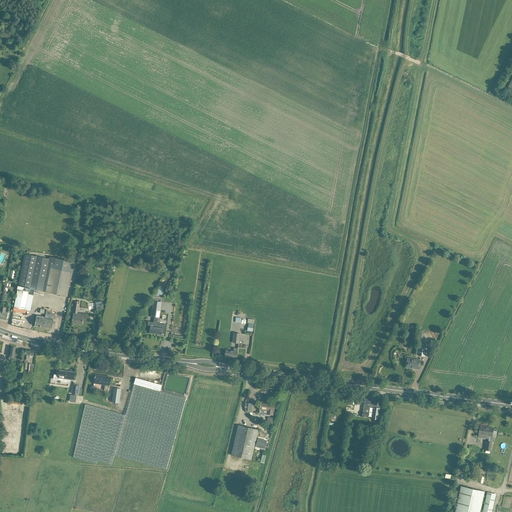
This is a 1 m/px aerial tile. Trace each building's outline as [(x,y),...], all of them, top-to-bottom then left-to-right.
[(67,297),(75,262),(50,257),(49,259),(25,254),(15,306),(13,310),(25,313),(30,289),(67,297)] [(5,288),(6,288),(4,293),(7,293),(8,288),(11,289),(13,281),(7,280),(5,288)] [(150,327),(150,328),(149,333),(154,334),(154,333),(157,334),(162,335),(162,334),(164,334),(166,325),(159,324),(159,323),(157,323),(157,318),(159,318),(161,302),(153,301),(151,317),(154,317),(154,322),(148,321),(148,326),(150,327)] [(73,318),(72,323),(83,324),(83,321),(87,322),(88,315),(79,313),(78,313),(79,303),(75,303),(73,313),(73,316),(73,318)] [(0,311),(0,312),(0,318),(7,320),(8,313),(5,312),(6,308),(1,307),(0,311)] [(54,318),(55,315),(46,310),(41,309),(40,313),(46,315),(45,317),(36,315),(35,326),(52,329),(53,324),(54,324),(55,321),(53,321),(54,318)] [(424,330),(420,330),(418,343),(420,343),(418,355),(426,356),(427,344),(422,344),(424,330)] [(14,357),(14,352),(15,348),(11,347),(8,360),(7,367),(8,367),(8,368),(8,371),(11,371),(13,360),(16,361),(16,358),(14,357)] [(226,350),(226,351),(225,356),(237,357),(238,352),(238,348),(234,348),(233,351),(226,350)] [(25,349),(24,354),(24,360),(24,363),(23,363),(23,369),(26,369),(27,361),(28,355),(33,356),(33,351),(25,349)] [(407,358),(407,359),(406,359),(405,361),(406,362),(407,362),(406,366),(414,367),(414,368),(419,369),(420,360),(407,358)] [(59,370),(59,375),(54,374),(54,379),(62,380),(61,381),(68,382),(68,379),(74,380),(75,372),(67,371),(65,371),(59,370)] [(95,375),(94,380),(94,383),(105,385),(104,390),(108,391),(110,377),(95,375)] [(166,469),(185,403),(186,398),(160,391),(162,385),(136,377),(125,415),(85,404),(73,457),(96,464),(97,461),(112,464),(114,455),(166,469)] [(114,388),(113,393),(112,402),(119,403),(120,394),(121,389),(114,388)] [(378,399),(369,398),(368,406),(369,406),(369,407),(370,407),(373,407),(372,419),(378,420),(380,408),(376,408),(378,399)] [(265,404),(265,403),(265,402),(261,402),(260,409),(267,411),(267,414),(273,415),(273,411),(274,404),(267,403),(267,404),(265,404)] [(238,425),(237,430),(231,455),(251,460),(258,430),(238,425)] [(480,426),(479,434),(489,436),(488,442),(486,441),(484,450),(491,451),(492,442),(493,443),(494,436),(496,437),(497,431),(493,430),(493,428),(480,426)] [(511,430),(502,429),(500,442),(505,443),(506,434),(511,435),(511,432),(511,430)] [(258,439),(257,443),(256,446),(265,448),(267,441),(258,439)] [(480,511),(485,491),(461,486),(455,511),(480,511)] [(487,492),(482,511),(492,511),(497,494),(487,492)]
